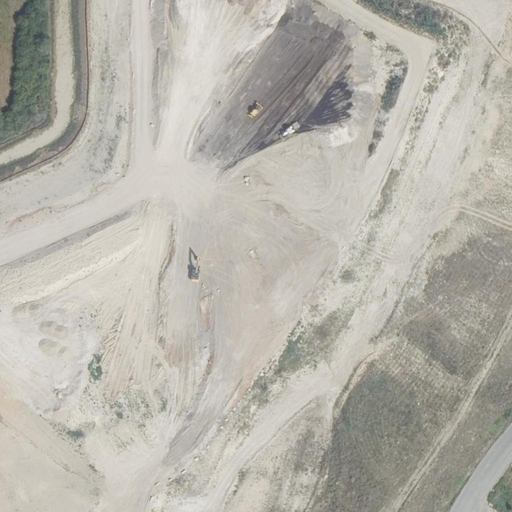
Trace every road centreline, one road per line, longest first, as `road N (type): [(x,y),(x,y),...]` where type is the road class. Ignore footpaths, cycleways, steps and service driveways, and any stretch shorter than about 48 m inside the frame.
road 1 (track): [(457,48),(308,204),(277,266),(275,324),(291,445),(286,511)]
road 2 (track): [(0,194),(33,169),(72,107),(86,0)]
road 3 (track): [(326,0),(405,100)]
